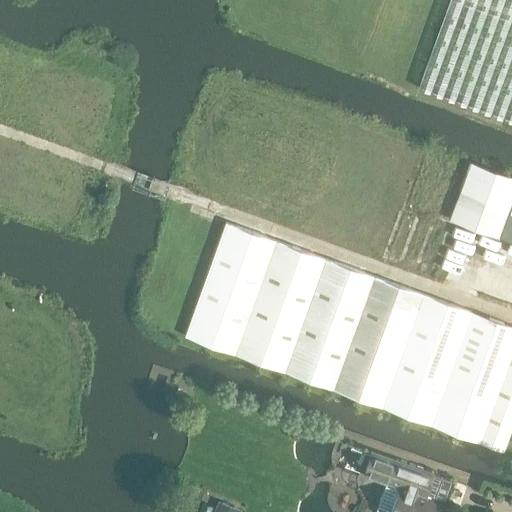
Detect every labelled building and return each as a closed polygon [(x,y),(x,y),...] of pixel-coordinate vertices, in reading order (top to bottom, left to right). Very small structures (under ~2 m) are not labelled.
[(511,0),(449,0),(418,88),(511,122),(511,0)] [(511,179),(467,163),(447,218),(511,241),(511,179)] [(225,224),(185,337),(233,354),(502,450),(511,423),(511,326),(275,242),(225,224)] [(372,452),(365,474),(385,481),(383,488),(375,509),(376,511),(433,511),(438,500),(422,494),(430,472),(372,452)] [(213,511),(242,511),(244,506),(219,497),(213,511)]
